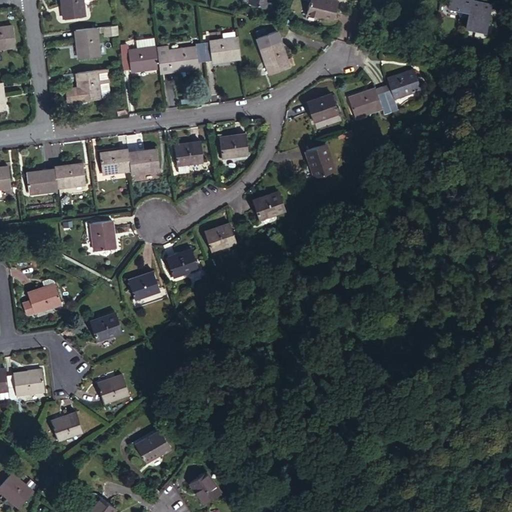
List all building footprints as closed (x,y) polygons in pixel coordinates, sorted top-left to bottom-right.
[(82,0),(61,0),(64,18),(84,15),(82,0)] [(338,0),(309,0),(306,14),(320,17),(321,16),(334,19),(338,0)] [(466,27),(487,32),(493,5),(473,0),(450,0),(449,6),(470,11),(466,27)] [(118,25),(100,27),(101,35),(118,34),(118,25)] [(0,47),(15,45),(13,26),(0,27),(0,47)] [(99,55),(96,27),(77,29),(80,57),(99,55)] [(213,61),(241,57),(238,37),(202,42),(205,60),(213,59),(213,61)] [(138,49),(155,46),(154,39),(136,41),(138,49)] [(289,67),(280,40),(260,47),(269,73),(289,67)] [(197,61),(205,60),(202,42),(195,43),(196,46),(168,50),(167,45),(157,46),(160,66),(161,71),(170,70),(198,66),(197,61)] [(131,70),(160,66),(157,46),(155,46),(138,49),(129,50),(121,51),(123,66),(124,70),(131,69),(131,70)] [(112,95),(108,68),(97,69),(101,97),(112,95)] [(97,69),(77,72),(79,85),(74,86),(74,88),(66,89),(67,92),(68,99),(68,102),(101,97),(97,69)] [(390,85),(383,87),(391,111),(398,109),(394,97),(421,87),(414,69),(388,78),(390,85)] [(391,111),(383,87),(376,89),(376,88),(349,97),(355,116),(382,107),(385,113),(391,111)] [(339,111),(332,94),(307,102),(313,120),(339,111)] [(248,153),(246,133),(220,137),(222,156),(248,153)] [(203,160),(201,141),(175,144),(177,164),(178,163),(179,171),(189,170),(188,162),(203,160)] [(335,170),(325,143),(307,150),(316,177),(335,170)] [(128,152),(128,148),(100,152),(102,172),(131,168),(128,152)] [(131,168),(131,172),(160,169),(157,148),(128,152),(131,168)] [(83,163),(54,167),(55,169),(57,186),(85,183),(83,163)] [(8,166),(0,166),(0,187),(10,186),(8,166)] [(29,192),(57,189),(57,186),(55,169),(27,173),(29,192)] [(285,210),(279,191),(253,200),(260,219),(285,210)] [(115,247),(111,219),(92,221),(95,250),(115,247)] [(236,242),(230,223),(205,233),(212,251),(236,242)] [(198,267),(192,249),(167,259),(173,277),(198,267)] [(160,290),(154,272),(129,280),(135,298),(160,290)] [(43,280),(45,287),(55,283),(53,279),(49,278),(43,280)] [(61,302),(55,283),(28,292),(30,300),(23,303),(26,314),(34,311),(34,312),(61,302)] [(122,330),(115,312),(91,322),(97,340),(122,330)] [(9,397),(9,399),(17,398),(16,394),(44,391),(41,368),(14,372),(14,374),(6,375),(8,390),(9,397)] [(130,393),(123,375),(97,383),(104,402),(130,393)] [(83,430),(77,412),(51,421),(58,440),(83,430)] [(160,429),(137,442),(147,459),(160,451),(162,453),(171,448),(160,429)] [(147,459),(148,462),(162,453),(160,451),(147,459)] [(205,503),(221,491),(206,470),(190,482),(205,503)] [(33,490),(12,472),(0,485),(0,489),(19,507),(33,490)] [(113,511),(116,508),(100,497),(89,511),(113,511)]
